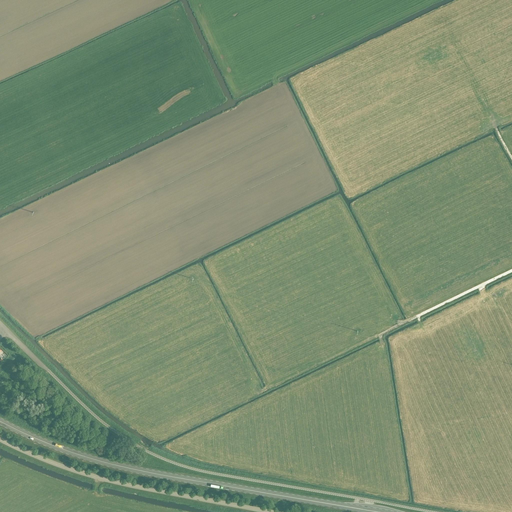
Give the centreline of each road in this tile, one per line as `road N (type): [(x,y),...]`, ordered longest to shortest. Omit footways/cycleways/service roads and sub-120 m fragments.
road 1 (primary): [(374,511),(110,465),(0,422)]
road 2 (unclassified): [(267,511),(113,482),(0,439)]
